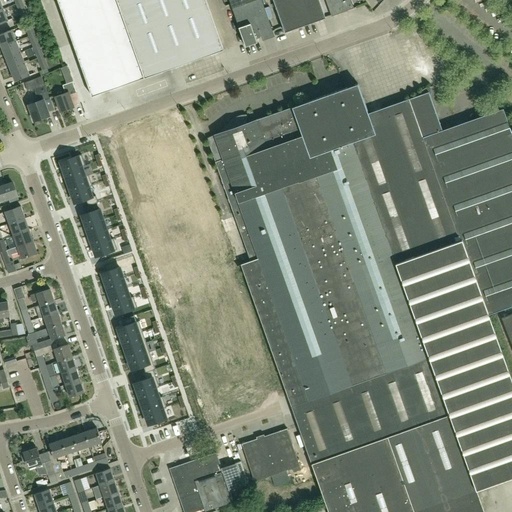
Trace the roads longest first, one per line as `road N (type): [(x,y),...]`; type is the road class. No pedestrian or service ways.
road 1 (residential): [(23,153),(388,26),(419,0)]
road 2 (residential): [(129,459),(284,406)]
road 3 (residential): [(108,401),(62,264)]
